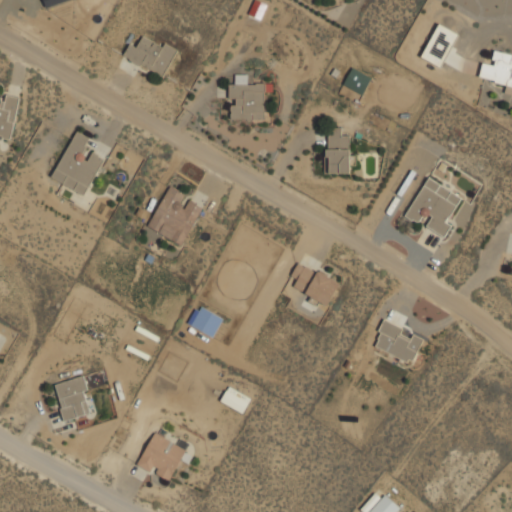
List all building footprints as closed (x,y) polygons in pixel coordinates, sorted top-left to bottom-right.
[(421,57),(442,67),(459,31),(438,21),(421,57)] [(124,55),(163,77),(177,51),(145,33),(137,47),(131,43),(124,55)] [(480,78),(507,82),(506,92),(511,93),(511,52),(495,50),(493,62),(482,60),(480,78)] [(343,84),(362,94),(371,77),(352,67),(343,84)] [(266,118),(266,82),(247,82),(247,73),(235,73),(235,82),(230,82),(230,118),(266,118)] [(0,135),(11,138),(20,97),(0,92),(0,135)] [(326,172),(350,172),(350,164),(356,164),(357,153),(350,153),(350,135),(343,135),(343,127),(327,126),(326,172)] [(51,177),(85,195),(105,157),(87,147),(92,137),(76,129),(51,177)] [(464,197),(429,175),(405,214),(423,225),(423,224),(441,235),(464,197)] [(182,244),(204,205),(187,196),(188,194),(170,184),(147,225),(182,244)] [(297,262),(291,276),(298,279),(294,287),(329,303),(339,280),(297,262)] [(188,322),(213,335),(223,316),(198,303),(188,322)] [(373,345),(411,363),(423,338),(413,334),(384,320),(373,345)] [(53,384),(65,420),(91,411),(80,375),(53,384)] [(138,465),(171,481),(187,447),(153,432),(138,465)] [(395,511),(401,506),(387,493),(368,511),(395,511)]
